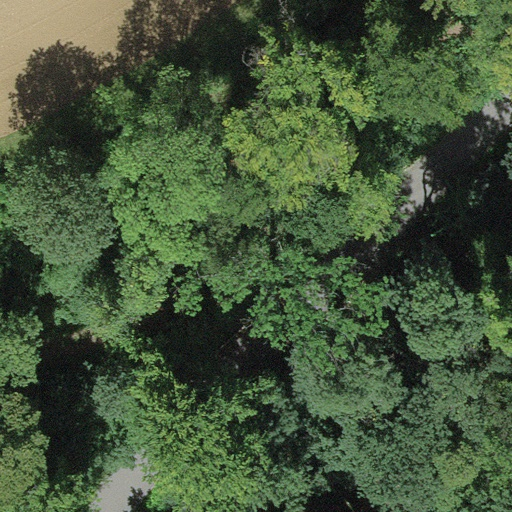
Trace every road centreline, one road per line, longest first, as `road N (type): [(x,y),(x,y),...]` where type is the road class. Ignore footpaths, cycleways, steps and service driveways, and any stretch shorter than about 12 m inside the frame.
road 1 (residential): [(114,511),(177,433),(511,101)]
road 2 (track): [(0,357),(87,336),(178,292),(286,220),(323,209),(382,227)]
